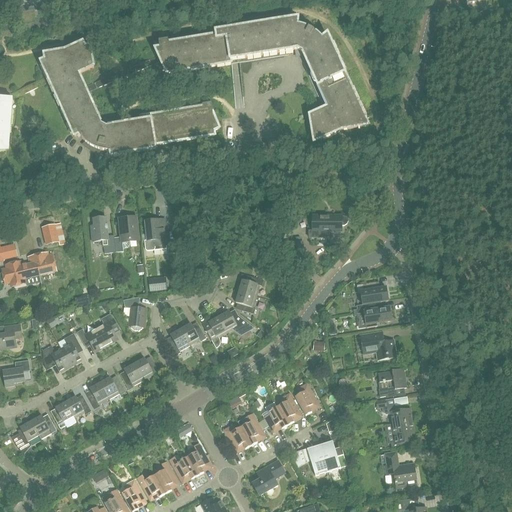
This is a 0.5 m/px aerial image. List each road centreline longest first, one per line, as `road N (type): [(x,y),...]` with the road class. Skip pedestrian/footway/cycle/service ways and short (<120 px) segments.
road 1 (residential): [(396,179),(167,178),(0,211)]
road 2 (residential): [(446,511),(414,287),(391,246)]
road 3 (tertiary): [(189,404),(275,353),(345,273),(391,246)]
road 4 (tertiary): [(396,179),(435,0)]
road 5 (tertiary): [(37,496),(189,404)]
road 6 (residential): [(0,411),(33,405),(151,340)]
